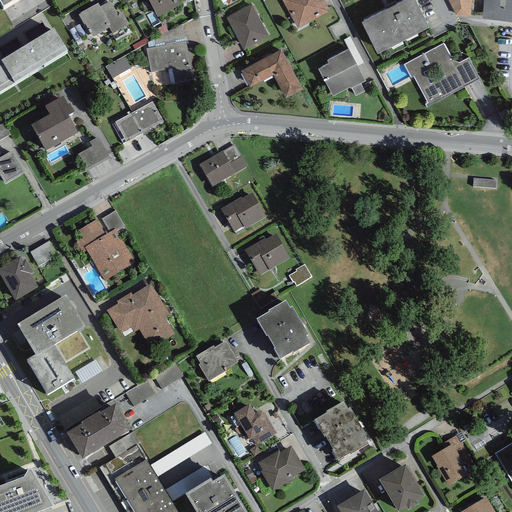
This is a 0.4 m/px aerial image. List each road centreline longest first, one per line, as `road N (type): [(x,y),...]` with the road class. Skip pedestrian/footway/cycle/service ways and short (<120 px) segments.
road 1 (residential): [(511,146),(224,124)]
road 2 (residential): [(224,124),(0,245)]
road 3 (residential): [(289,511),(447,416)]
road 4 (residential): [(90,511),(0,359)]
road 5 (unknown): [(166,153),(250,291)]
road 6 (residential): [(224,124),(202,0)]
